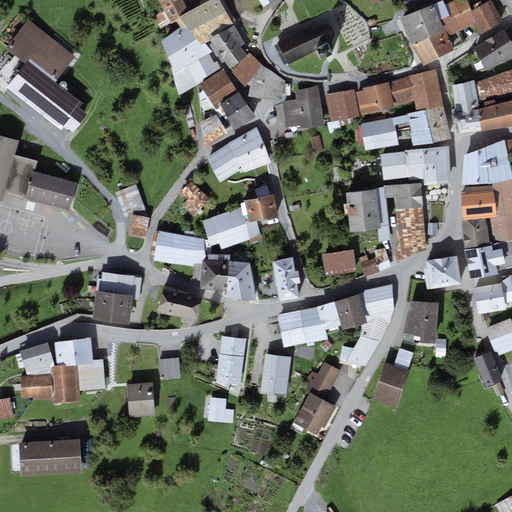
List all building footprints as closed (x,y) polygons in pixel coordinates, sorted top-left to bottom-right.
[(182,0),(158,0),(170,23),(189,13),(182,0)] [(258,0),(264,9),(276,0),(258,0)] [(464,0),(447,7),(445,4),(435,7),(444,33),(448,39),(477,27),(471,14),(465,0),(464,0)] [(194,13),(182,18),(187,25),(202,45),(204,43),(213,40),(233,27),(217,1),(194,13)] [(499,22),(492,2),(471,14),(477,27),(481,33),(499,22)] [(435,7),(402,20),(413,48),(444,33),(435,7)] [(25,68),(7,91),(61,134),(83,106),(55,84),(74,60),(29,23),(5,52),(25,68)] [(311,27),(278,43),(288,62),(317,49),(321,58),(332,53),(328,41),(331,39),(333,32),(330,27),(324,24),(312,29),(311,27)] [(187,25),(161,42),(175,73),(188,67),(209,54),(212,52),(204,43),(202,45),(187,25)] [(233,27),(213,40),(230,68),(248,58),(243,51),(247,48),(233,27)] [(511,44),(503,31),(474,50),(487,70),(511,54),(511,44)] [(444,33),(413,48),(424,67),(455,52),(448,39),(444,33)] [(209,54),(188,67),(197,85),(200,83),(217,73),(209,54)] [(263,68),(250,56),(232,75),(246,88),(255,77),(262,70),(263,68)] [(11,78),(16,70),(7,65),(2,73),(11,78)] [(188,67),(175,73),(173,74),(180,96),(202,86),(200,83),(197,85),(188,67)] [(267,74),(262,70),(255,77),(251,94),(268,98),(290,93),(290,85),(280,84),(281,81),(267,74)] [(223,72),(199,88),(215,111),(220,108),(239,96),(223,72)] [(511,72),(476,83),(481,111),(511,103),(511,72)] [(437,73),(411,78),(415,102),(417,113),(425,111),(443,108),(437,73)] [(411,78),(389,87),(395,110),(415,102),(411,78)] [(476,83),(453,88),(460,136),(483,132),(481,111),(476,83)] [(389,87),(357,94),(363,118),(395,110),(389,87)] [(355,91),(326,95),(330,123),(359,119),(355,91)] [(239,96),(220,108),(236,132),(255,120),(239,96)] [(301,106),(289,107),(291,133),(326,129),(318,98),(299,100),(301,106)] [(511,103),(481,111),(483,132),(511,126),(511,103)] [(443,108),(425,111),(431,142),(449,139),(443,108)] [(425,111),(393,117),(396,134),(411,131),(414,145),(431,142),(425,111)] [(393,117),(361,123),(366,150),(398,145),(396,134),(393,117)] [(214,119),(201,124),(206,144),(224,133),(214,119)] [(257,129),(231,144),(242,166),(244,169),(268,160),(257,129)] [(18,144),(0,139),(0,203),(2,204),(5,194),(14,158),(18,144)] [(511,170),(505,143),(465,157),(463,187),(492,185),(511,182),(511,170)] [(242,166),(231,144),(210,158),(220,178),(242,166)] [(449,149),(409,154),(413,182),(425,181),(426,187),(451,184),(449,149)] [(409,154),(381,158),(385,185),(413,182),(409,154)] [(27,200),(34,175),(36,164),(14,158),(5,194),(27,200)] [(78,187),(34,175),(27,200),(71,212),(78,187)] [(511,182),(492,185),(494,193),(498,220),(511,218),(511,182)] [(193,184),(182,195),(189,202),(184,207),(195,218),(211,202),(193,184)] [(137,186),(117,193),(123,214),(144,208),(137,186)] [(422,187),(384,188),(385,199),(396,198),(396,210),(423,209),(422,187)] [(377,193),(347,196),(351,235),(391,231),(388,202),(383,202),(382,196),(378,197),(377,193)] [(494,193),(461,195),(463,224),(487,222),(498,220),(494,193)] [(274,197),(245,203),(249,224),(278,219),(274,197)] [(423,209),(396,210),(401,260),(425,247),(423,209)] [(241,211),(201,223),(210,253),(261,238),(257,225),(246,226),(241,211)] [(150,221),(133,217),(129,236),(146,239),(150,221)] [(511,218),(498,220),(487,222),(492,250),(511,245),(511,218)] [(487,222),(463,224),(468,252),(492,250),(487,222)] [(438,224),(429,224),(429,235),(438,235),(438,224)] [(202,242),(160,234),(155,261),(197,269),(202,242)] [(496,269),(497,273),(511,270),(511,245),(492,250),(493,254),(503,253),(504,268),(496,269)] [(366,256),(358,258),(364,277),(391,267),(385,249),(374,251),(365,255),(366,256)] [(492,250),(468,252),(472,281),(498,278),(497,273),(496,269),(504,268),(503,253),(493,254),(492,250)] [(354,254),(324,258),(326,278),(357,275),(354,254)] [(456,257),(426,261),(427,268),(430,283),(426,284),(427,290),(432,289),(440,288),(460,285),(456,257)] [(294,262),(274,265),(280,302),(300,299),(294,262)] [(228,265),(204,264),(202,290),(226,291),(228,265)] [(250,265),(228,265),(226,291),(229,291),(229,299),(255,301),(250,265)] [(135,279),(100,275),(98,294),(133,297),(135,279)] [(505,304),(511,301),(511,287),(510,276),(500,284),(505,304)] [(500,284),(473,288),(480,314),(506,309),(505,304),(500,284)] [(202,298),(166,288),(159,311),(182,317),(181,321),(193,324),(193,321),(195,321),(202,298)] [(393,288),(365,295),(360,298),(366,320),(370,319),(393,314),(393,288)] [(133,297),(98,294),(95,322),(129,327),(133,297)] [(360,298),(336,305),(342,327),(343,332),(363,327),(367,325),(366,320),(360,298)] [(437,307),(411,304),(405,334),(419,337),(418,343),(435,344),(437,307)] [(336,305),(319,310),(326,333),(342,327),(336,305)] [(319,310),(300,315),(306,345),(329,342),(326,333),(319,310)] [(366,320),(367,325),(363,327),(361,339),(351,358),(366,367),(384,342),(393,314),(370,319),(366,320)] [(300,315),(278,319),(285,350),(306,345),(300,315)] [(511,321),(491,330),(501,355),(511,350),(511,321)] [(90,334),(56,338),(58,361),(77,359),(93,357),(90,334)] [(246,339),(222,336),(216,382),(240,385),(246,339)] [(47,338),(20,346),(27,373),(55,366),(47,338)] [(415,357),(400,352),(396,365),(411,370),(415,357)] [(492,354),(475,360),(487,391),(503,386),(492,354)] [(293,358),(267,355),(262,392),(288,395),(293,358)] [(93,357),(77,359),(81,394),(107,391),(103,356),(93,357)] [(181,361),(160,362),(161,382),(182,380),(181,361)] [(325,362),(319,373),(334,382),(340,371),(325,362)] [(409,374),(387,367),(375,403),(397,410),(409,374)] [(77,369),(52,370),(53,405),(78,405),(77,369)] [(334,382),(319,373),(317,373),(314,380),(312,379),(308,386),(327,396),(334,382)] [(52,378),(21,379),(21,400),(53,399),(52,378)] [(153,386),(128,387),(130,418),(155,417),(153,386)] [(327,396),(308,386),(304,393),(309,395),(310,393),(324,401),(327,396)] [(324,401),(310,393),(309,395),(294,423),(317,435),(322,427),(325,429),(337,407),(324,401)] [(227,399),(210,397),(208,421),(233,423),(234,410),(226,409),(227,399)] [(11,400),(0,402),(0,421),(14,419),(11,400)] [(80,441),(18,444),(20,479),(81,476),(80,441)] [(511,511),(511,500),(498,508),(500,511),(511,511)]
